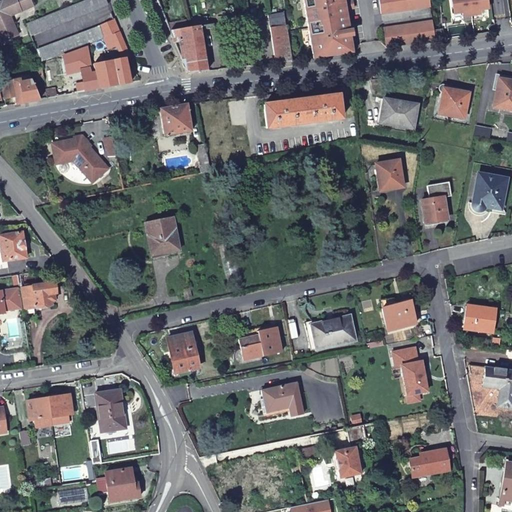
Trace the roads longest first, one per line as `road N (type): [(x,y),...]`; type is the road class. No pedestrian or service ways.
road 1 (tertiary): [(511,45),(165,90)]
road 2 (residential): [(117,332),(427,260)]
road 3 (secondary): [(0,174),(117,332)]
road 4 (residential): [(427,260),(464,439)]
road 5 (tertiary): [(165,90),(0,122)]
road 6 (residential): [(132,355),(0,382)]
